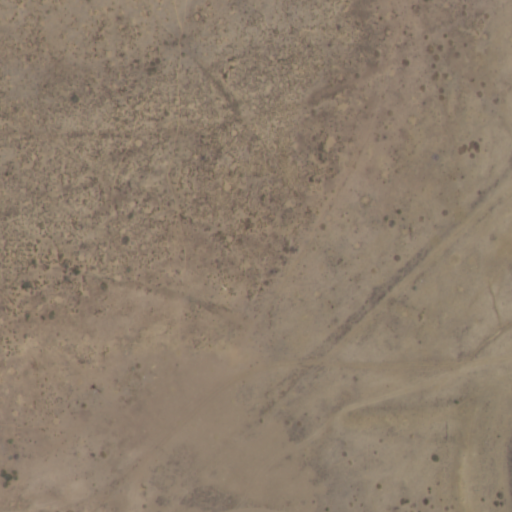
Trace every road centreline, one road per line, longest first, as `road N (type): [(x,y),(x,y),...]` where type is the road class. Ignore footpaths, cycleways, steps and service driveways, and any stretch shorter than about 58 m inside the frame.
road 1 (residential): [(157,511),(511,374)]
road 2 (residential): [(511,214),(372,179),(294,122)]
